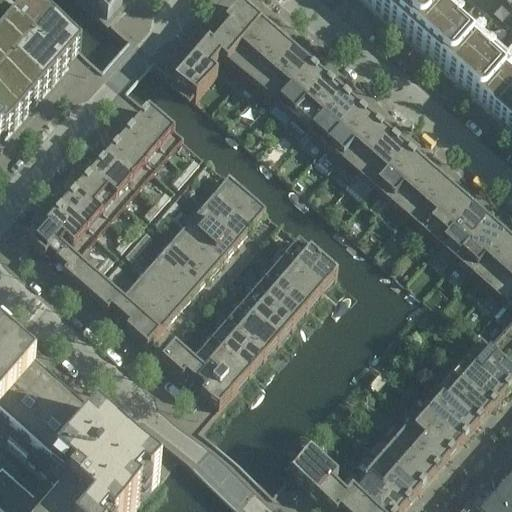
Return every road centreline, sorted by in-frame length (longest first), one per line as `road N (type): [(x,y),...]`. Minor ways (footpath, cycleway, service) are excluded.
road 1 (residential): [(256,511),(0,286)]
road 2 (residential): [(511,192),(294,0)]
road 3 (residential): [(0,213),(189,0)]
